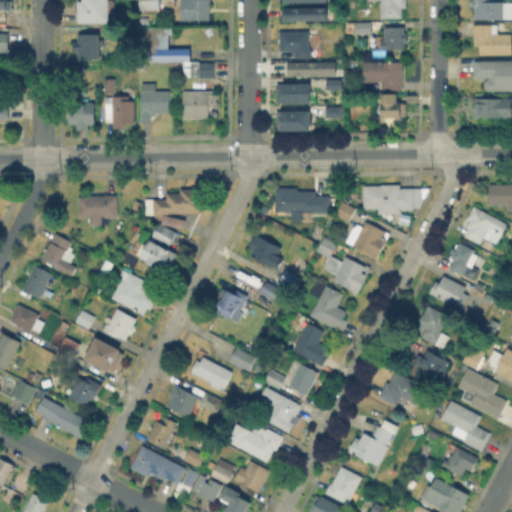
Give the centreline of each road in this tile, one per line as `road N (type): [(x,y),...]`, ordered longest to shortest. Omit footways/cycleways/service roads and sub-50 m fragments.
road 1 (residential): [(75,511),(247,182),(249,0)]
road 2 (residential): [(511,153),(0,159)]
road 3 (residential): [(281,511),(454,180),(446,155)]
road 4 (residential): [(0,262),(42,175),(41,0)]
road 5 (residential): [(153,511),(0,432)]
road 6 (residential): [(446,155),(438,136),(439,0)]
